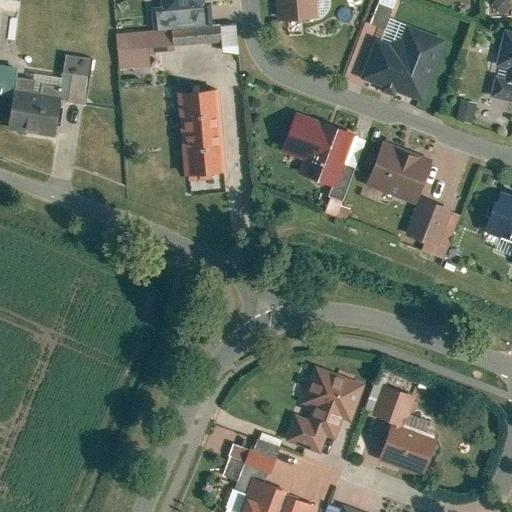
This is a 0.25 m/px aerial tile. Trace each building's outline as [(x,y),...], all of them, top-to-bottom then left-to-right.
[(158,0),(159,10),(149,11),(151,34),(211,28),(208,5),(203,6),(202,0),(158,0)] [(274,0),(277,25),(317,21),(314,0),(274,0)] [(379,0),(369,28),(383,33),(394,2),(388,0),(379,0)] [(511,4),(507,0),(495,0),(490,6),(503,17),(511,7),(511,4)] [(405,29),(401,41),(387,47),(374,42),(359,83),(421,106),(444,44),(405,29)] [(511,106),(511,33),(503,31),(494,69),(498,70),(495,80),(494,80),(488,101),(511,106)] [(167,32),(114,38),(117,73),(171,68),(167,32)] [(92,62),(65,58),(57,103),(85,107),(92,62)] [(16,71),(0,68),(0,91),(12,94),(16,71)] [(12,101),(30,104),(33,85),(14,82),(12,101)] [(177,93),(181,134),(220,130),(216,89),(177,93)] [(12,101),(6,134),(53,142),(59,109),(12,101)] [(455,124),(471,127),(475,106),(459,103),(455,124)] [(297,178),(335,192),(355,136),(318,123),(315,129),(293,121),(281,156),(303,164),(297,178)] [(186,180),(224,176),(220,130),(181,134),(186,180)] [(382,146),(365,189),(413,208),(430,164),(382,146)] [(511,200),(497,195),(482,233),(511,244),(511,200)] [(330,198),(325,212),(346,219),(351,205),(330,198)] [(405,239),(436,250),(449,214),(419,202),(405,239)] [(189,338),(206,337),(206,308),(189,308),(189,338)] [(363,389),(313,371),(300,408),(310,412),(306,422),(293,418),(283,445),(317,457),(324,440),(334,443),(341,423),(350,426),(363,389)] [(382,389),(371,418),(431,439),(435,428),(408,419),(415,401),(382,389)] [(389,433),(377,465),(422,482),(434,450),(389,433)] [(253,454),(276,462),(280,451),(257,443),(253,454)] [(248,488),(253,474),(270,479),(276,462),(253,454),(249,453),(248,454),(233,448),(222,478),(248,488)] [(316,511),(317,511),(285,499),(286,495),(251,482),(240,511),(316,511)]
